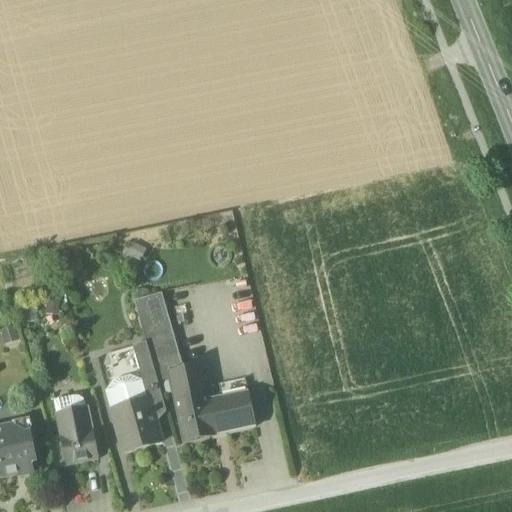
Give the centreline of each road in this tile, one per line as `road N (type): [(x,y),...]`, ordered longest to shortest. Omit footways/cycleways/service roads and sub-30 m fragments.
road 1 (residential): [(214,511),(511,446)]
road 2 (secondary): [(462,0),(511,124)]
